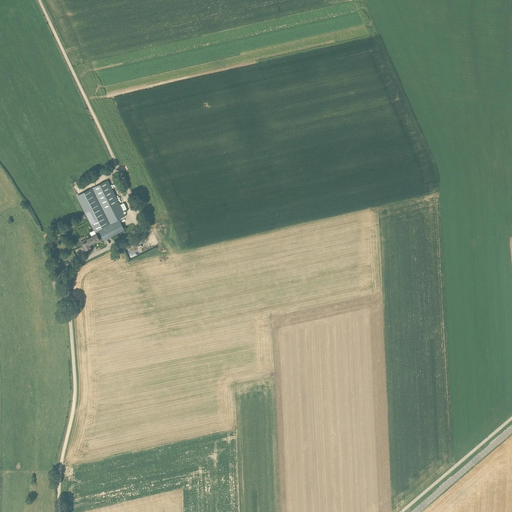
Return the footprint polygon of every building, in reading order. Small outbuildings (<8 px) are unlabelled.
[(103,210),(118,202),(107,180),(92,188),(103,210)] [(92,188),(77,196),(94,232),(95,231),(97,231),(100,232),(100,231),(99,229),(101,228),(102,228),(103,230),(107,228),(111,226),(103,210),(92,188)] [(125,216),(118,202),(103,210),(111,226),(120,221),(119,219),(125,216)] [(101,228),(99,229),(100,231),(100,232),(103,238),(104,240),(124,230),(120,221),(111,226),(107,228),(103,230),(102,228),(101,228)] [(88,241),(82,244),(85,250),(91,247),(90,244),(95,242),(103,238),(100,232),(97,231),(95,231),(96,234),(91,237),(87,239),(88,241)]
